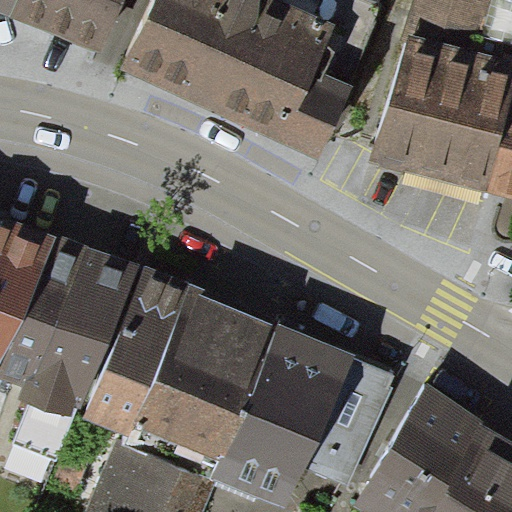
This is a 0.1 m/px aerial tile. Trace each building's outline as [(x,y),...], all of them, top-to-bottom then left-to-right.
[(0,0),(0,12),(98,53),(120,0),(0,0)] [(151,0),(120,68),(318,158),(351,85),(348,84),(384,3),(378,0),(151,0)] [(370,161),(485,193),(511,82),(511,54),(476,46),(491,0),(411,0),(402,31),(407,32),(370,161)] [(511,0),(491,0),(476,46),(511,54),(511,0)] [(511,82),(485,193),(511,199),(511,82)] [(0,375),(61,235),(0,211),(0,375)] [(140,264),(61,235),(0,375),(0,379),(21,386),(18,399),(71,417),(76,406),(81,408),(140,264)] [(218,458),(274,324),(201,293),(203,288),(146,264),(82,414),(128,434),(133,422),(218,458)] [(349,483),(395,376),(355,355),(275,322),(274,324),(218,458),(212,478),(285,507),(303,465),(349,483)] [(432,511),(490,421),(428,383),(352,505),(363,511),(432,511)] [(511,511),(511,432),(490,421),(432,511),(511,511)] [(96,443),(74,433),(52,482),(74,492),(96,443)] [(124,441),(117,438),(86,510),(90,511),(203,511),(216,483),(123,444),(124,441)]
